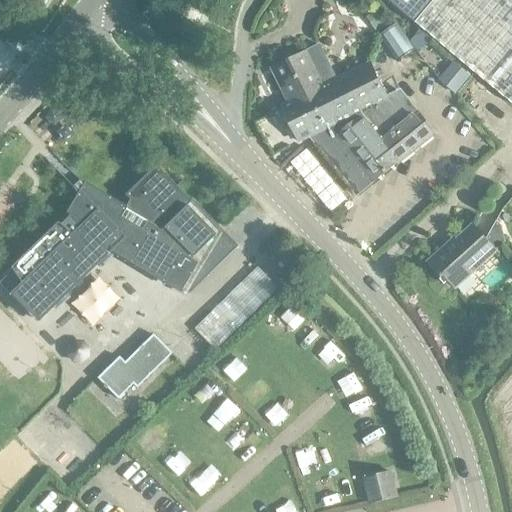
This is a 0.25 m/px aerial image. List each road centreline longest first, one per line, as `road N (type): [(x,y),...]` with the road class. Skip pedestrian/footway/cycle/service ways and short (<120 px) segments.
road 1 (tertiary): [(479,511),(449,413),(398,326),(245,160)]
road 2 (tertiary): [(55,47),(130,72),(245,160)]
road 3 (tertiary): [(245,160),(109,0)]
